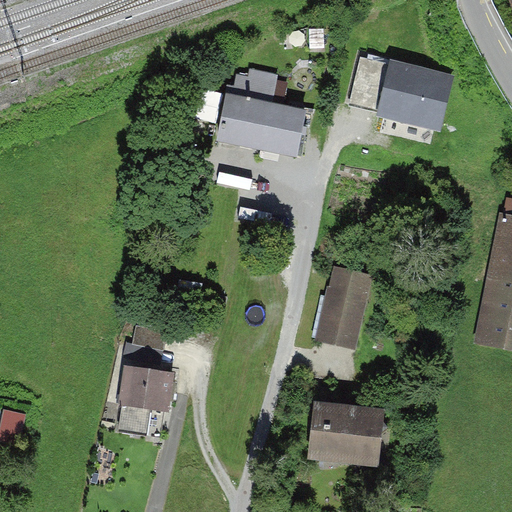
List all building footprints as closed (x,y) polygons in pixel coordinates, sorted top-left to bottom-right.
[(457,76),(393,62),(392,68),(363,62),(354,104),(383,111),(381,120),(444,134),(457,76)] [(225,95),(216,139),(291,154),(300,112),(272,106),(278,76),(244,69),(238,98),(225,95)] [(511,217),(500,215),(471,348),(511,356),(511,217)] [(355,350),(371,280),(330,270),(324,297),(319,296),(309,340),(355,350)] [(162,354),(167,332),(134,324),(129,346),(162,354)] [(174,376),(120,370),(113,434),(145,438),(148,414),(162,416),(164,402),(171,402),(174,376)] [(378,413),(307,406),(301,463),(318,465),(317,471),(344,473),(344,467),(373,470),(378,413)]
